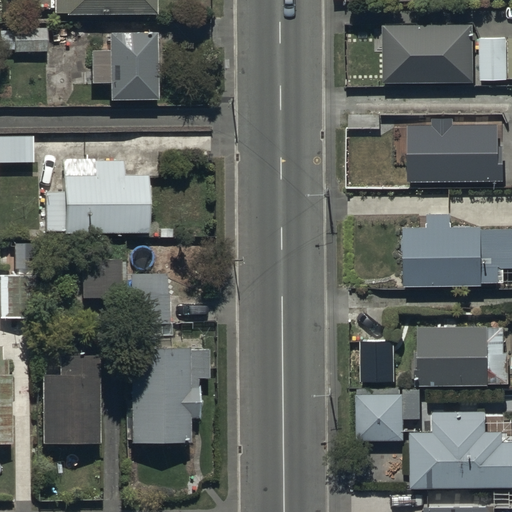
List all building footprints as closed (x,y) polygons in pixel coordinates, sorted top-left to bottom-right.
[(52,0),(52,14),(153,15),(153,0),(52,0)] [(383,24),(384,82),(470,82),(470,24),(383,24)] [(12,52),(45,51),(44,28),(12,29),(12,31),(0,31),(0,50),(12,50),(12,52)] [(72,83),(72,102),(94,102),(94,84),(108,84),(108,100),(154,100),(154,34),(107,34),(107,51),(90,51),(90,71),(84,71),(84,83),(72,83)] [(505,79),(505,37),(478,37),(478,79),(505,79)] [(406,127),(406,182),(493,182),(493,127),(406,127)] [(31,136),(0,136),(0,162),(31,162),(31,136)] [(43,192),(43,232),(61,232),(61,234),(146,234),(146,175),(123,175),(123,161),(60,161),(60,192),(43,192)] [(401,226),(402,285),(480,285),(480,283),(498,282),(497,268),(511,267),(511,226),(449,227),(449,213),(424,214),(424,226),(401,226)] [(32,244),(12,244),(12,268),(32,268),(32,244)] [(81,260),(81,298),(120,298),(119,260),(81,260)] [(153,325),(167,324),(167,294),(165,294),(165,274),(128,273),(128,296),(124,296),(124,344),(153,345),(153,325)] [(0,275),(0,318),(32,318),(32,275),(0,275)] [(484,334),(484,326),(415,327),(416,384),(505,383),(504,352),(502,352),(501,341),(495,341),(495,334),(484,334)] [(360,340),(359,381),(392,382),(392,341),(360,340)] [(39,443),(96,444),(96,356),(82,356),(82,349),(55,349),(55,376),(39,376),(39,443)] [(129,443),(188,444),(188,418),(196,418),(196,380),(205,380),(205,350),(130,350),(129,443)] [(0,444),(9,444),(10,374),(5,374),(5,360),(0,359),(0,444)] [(354,440),(401,439),(401,418),(418,418),(418,389),(355,388),(354,440)] [(407,432),(408,488),(511,487),(511,442),(501,442),(501,430),(484,430),(484,412),(430,412),(430,432),(407,432)]
